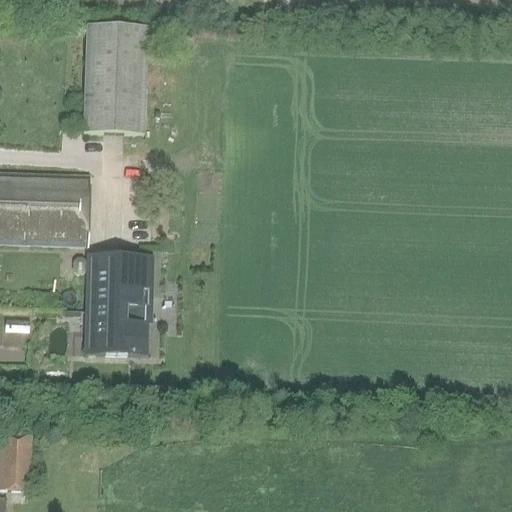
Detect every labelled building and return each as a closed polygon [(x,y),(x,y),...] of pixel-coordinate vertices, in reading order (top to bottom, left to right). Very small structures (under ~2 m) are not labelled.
[(86,29),(83,137),(143,139),(147,31),(86,29)] [(0,246),(86,250),(89,181),(0,177),(0,246)] [(87,257),(83,358),(148,360),(151,259),(87,257)] [(86,274),(86,265),(82,261),(77,261),(73,265),(73,274),(76,279),(82,279),(86,274)] [(2,433),(0,460),(0,493),(31,495),(35,436),(2,433)]
